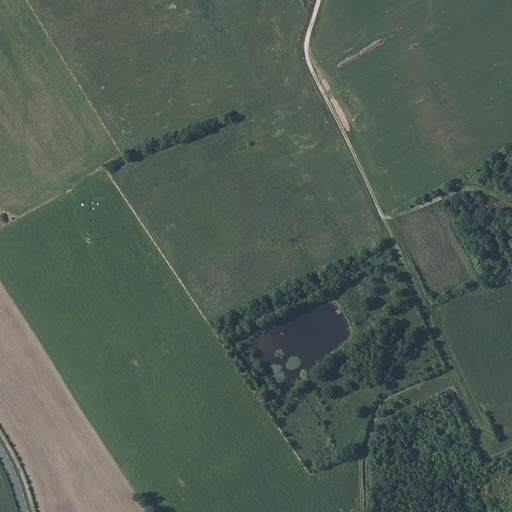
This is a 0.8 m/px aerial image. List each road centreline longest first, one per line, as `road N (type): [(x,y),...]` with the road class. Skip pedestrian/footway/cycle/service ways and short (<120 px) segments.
road 1 (track): [(318,0),(307,59),(454,368)]
road 2 (track): [(381,216),(468,187),(511,200)]
